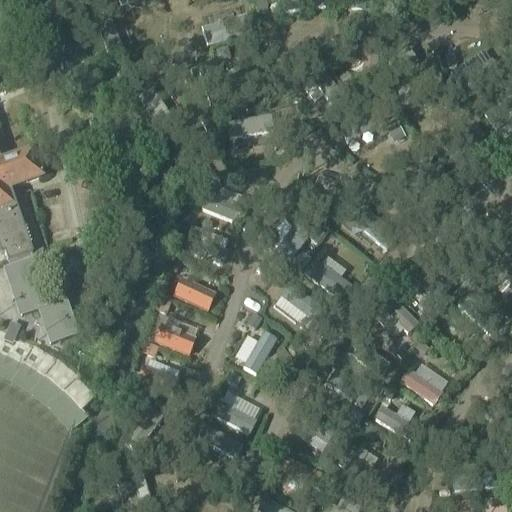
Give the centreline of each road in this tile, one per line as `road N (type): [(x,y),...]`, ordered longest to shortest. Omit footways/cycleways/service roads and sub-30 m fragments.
road 1 (residential): [(66,511),(161,237),(158,170),(106,85),(43,44),(34,0)]
road 2 (track): [(511,56),(502,44),(340,39),(304,50),(288,81),(296,120),(324,154),(426,245)]
road 3 (track): [(172,476),(284,198),(305,164),(324,154)]
road 4 (track): [(204,141),(221,174),(264,177),(305,164)]
